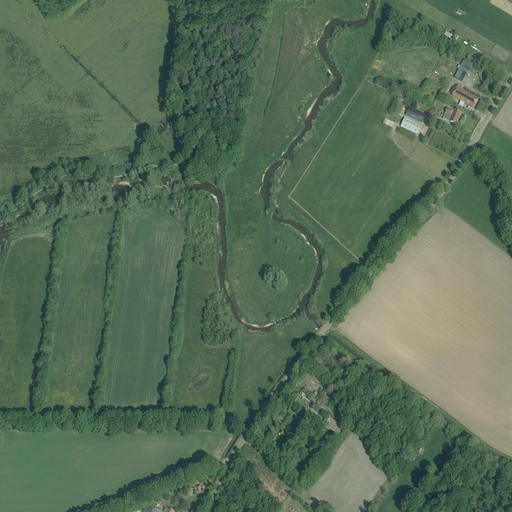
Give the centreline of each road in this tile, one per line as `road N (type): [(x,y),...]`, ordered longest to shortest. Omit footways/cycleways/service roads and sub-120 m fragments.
road 1 (tertiary): [(231,461),(351,294),(442,192),(511,77)]
road 2 (track): [(250,428),(0,424)]
road 3 (unclassified): [(231,461),(96,511)]
